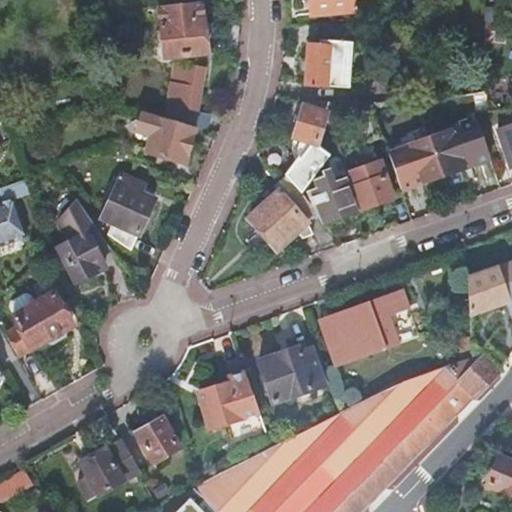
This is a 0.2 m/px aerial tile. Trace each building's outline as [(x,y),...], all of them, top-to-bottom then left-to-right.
[(308,0),(310,15),(352,11),(350,0),(308,0)] [(199,3),(155,8),(161,59),(204,54),(199,3)] [(350,44),(317,42),(317,47),(305,46),(303,86),(329,87),(329,86),(347,87),(350,44)] [(174,65),(153,63),(152,78),(171,79),(174,65)] [(203,70),(186,67),(182,92),(170,90),(169,90),(166,108),(196,112),(203,70)] [(371,106),(368,106),(356,122),(364,145),(382,139),(371,106)] [(297,159),(284,177),(301,195),(328,160),(315,147),(324,114),(302,107),(294,139),(301,141),(298,150),(297,159)] [(156,118),(140,113),(136,126),(144,135),(146,136),(150,137),(145,154),(183,165),(194,129),(156,118)] [(502,129),(498,130),(511,168),(511,118),(500,123),(502,129)] [(447,132),(428,139),(441,176),(487,160),(486,123),(449,136),(447,132)] [(338,147),(332,154),(337,166),(342,159),(338,147)] [(317,212),(318,213),(318,214),(323,224),(355,213),(344,182),(333,185),(328,170),(322,172),(324,177),(314,180),(318,191),(309,194),(317,212)] [(120,177),(101,219),(111,224),(106,237),(129,252),(153,201),(139,195),(142,187),(120,177)] [(284,177),(279,182),(272,187),(277,193),(248,219),(277,252),(306,225),(305,224),(318,213),(317,212),(301,195),(284,177)] [(353,189),(360,210),(392,199),(384,177),(353,189)] [(28,195),(23,181),(0,189),(0,199),(1,203),(0,203),(0,248),(25,239),(12,201),(28,195)] [(111,252),(77,201),(57,220),(69,242),(57,249),(76,283),(105,268),(99,258),(111,252)] [(508,301),(511,312),(511,264),(468,279),(470,313),(508,301)] [(404,291),(386,297),(399,344),(421,336),(404,291)] [(12,318),(4,323),(5,336),(18,358),(31,351),(46,342),(47,344),(52,345),(63,340),(65,335),(63,332),(70,328),(52,297),(33,307),(28,298),(23,297),(9,305),(8,311),(12,318)] [(399,344),(386,297),(320,321),(337,366),(399,344)] [(466,352),(473,350),(471,330),(461,333),(466,352)] [(259,362),(273,402),(325,385),(312,348),(300,352),(298,346),(276,354),(276,356),(259,362)] [(402,382),(193,488),(205,500),(198,508),(189,500),(177,511),(362,511),(496,375),(499,372),(495,369),(481,358),(477,357),(473,357),(402,382)] [(257,406),(245,370),(228,376),(230,381),(201,391),(198,397),(209,429),(259,412),(257,406)] [(106,417),(90,425),(105,450),(80,464),(88,477),(77,483),(88,501),(98,494),(100,495),(138,472),(106,417)] [(135,433),(153,464),(179,448),(162,418),(135,433)] [(511,463),(498,457),(487,485),(485,489),(511,499),(511,463)]
